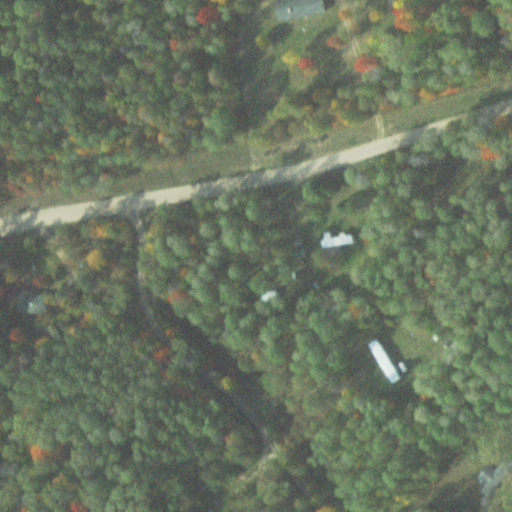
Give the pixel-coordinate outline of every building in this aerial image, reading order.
[(322,0),(279,0),(277,0),(279,21),(325,15),(322,0)] [(324,232),(323,255),(339,255),(340,244),(352,244),(352,233),(324,232)] [(0,307),(10,311),(15,295),(5,291),(0,304),(0,307)] [(18,313),(37,315),(40,296),(21,293),(18,313)] [(399,381),(379,339),(370,343),(390,385),(399,381)] [(491,465),(479,479),(485,485),(481,489),(490,497),(511,473),(511,460),(508,457),(496,470),(491,465)]
